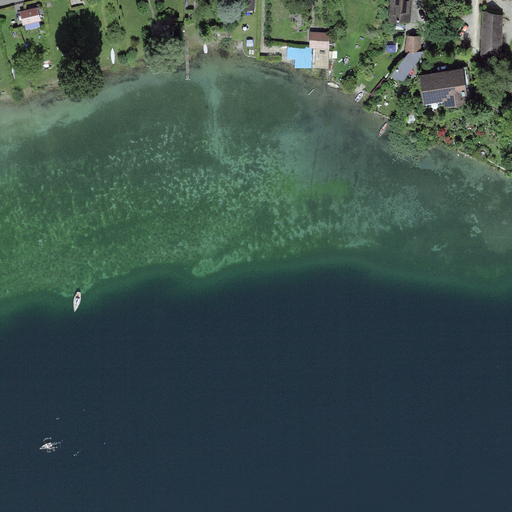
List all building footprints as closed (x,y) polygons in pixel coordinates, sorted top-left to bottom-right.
[(256,0),(240,0),(241,10),(257,9),(256,0)] [(393,0),(394,2),(391,2),(389,21),(408,23),(410,4),(412,4),(412,0),(393,0)] [(38,8),(20,12),(23,26),(41,22),(38,8)] [(494,12),(483,12),(481,56),(502,56),(504,15),(494,12)] [(333,33),(312,33),(312,46),(333,46),(333,33)] [(420,36),(406,36),(406,50),(420,51),(420,36)] [(464,71),(419,77),(423,105),(446,102),(447,108),(463,106),(462,100),(468,99),(464,71)]
